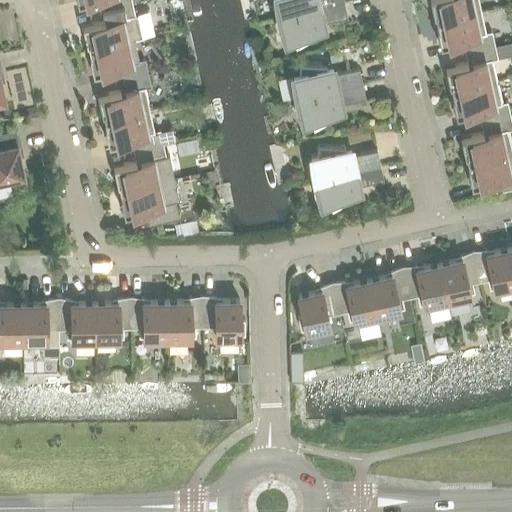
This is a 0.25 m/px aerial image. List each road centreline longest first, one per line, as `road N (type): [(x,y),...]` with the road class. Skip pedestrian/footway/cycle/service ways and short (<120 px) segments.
road 1 (residential): [(94,258),(36,0)]
road 2 (residential): [(438,217),(389,0)]
road 3 (residential): [(270,460),(266,255)]
road 4 (residential): [(266,255),(438,217)]
road 5 (residential): [(266,255),(94,258)]
road 6 (tertiary): [(231,486),(88,508)]
